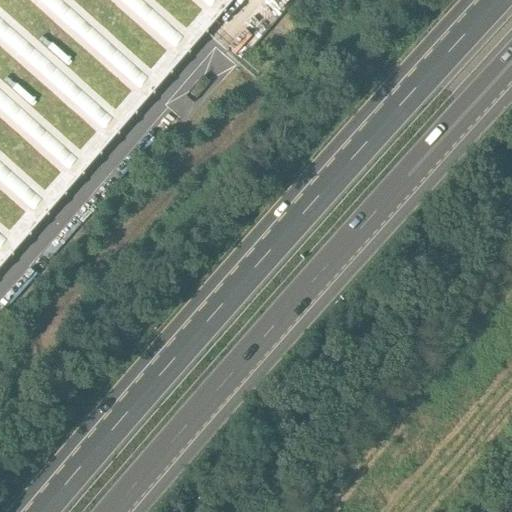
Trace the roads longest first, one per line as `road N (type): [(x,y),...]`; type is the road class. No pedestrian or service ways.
road 1 (motorway): [(511,8),(43,511)]
road 2 (motorway): [(112,511),(511,81)]
